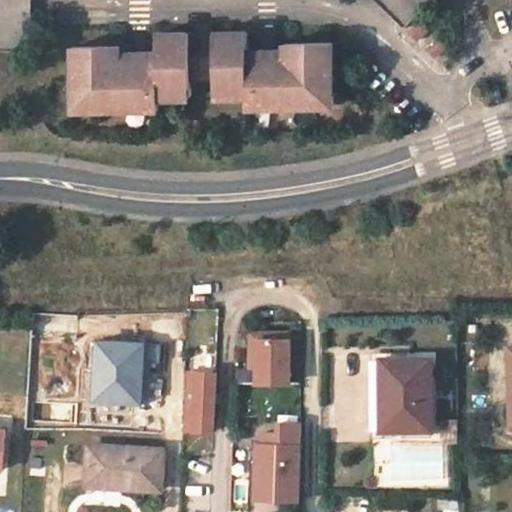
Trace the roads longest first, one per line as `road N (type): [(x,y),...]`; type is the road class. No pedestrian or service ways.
road 1 (tertiary): [(0,179),(170,198),(285,192),(511,130)]
road 2 (unknown): [(221,511),(231,312),(247,295),(276,290),(305,306),(312,329),(311,488)]
